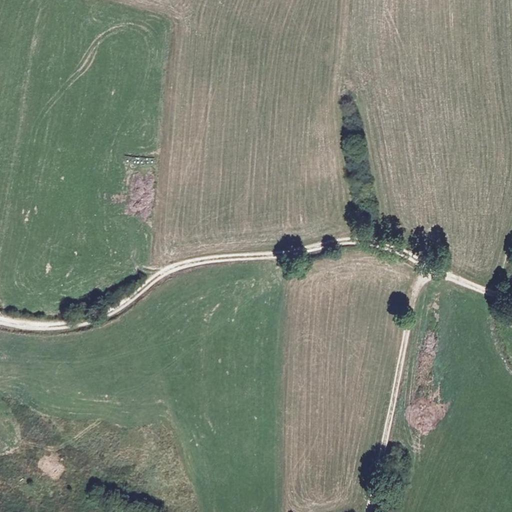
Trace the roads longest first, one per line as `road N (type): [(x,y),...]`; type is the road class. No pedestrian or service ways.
road 1 (track): [(431,266),(381,244),(333,242),(175,266),(90,320),(0,320)]
road 2 (track): [(431,266),(416,286),(369,511)]
